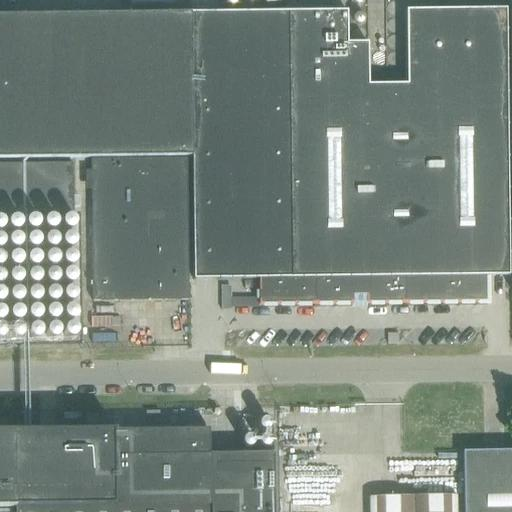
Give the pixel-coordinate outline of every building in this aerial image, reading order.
[(287,14),(288,117),(291,305),(314,305),(485,303),(485,277),(508,277),(505,11),(405,12),(406,86),(368,87),(367,13),(287,14)] [(187,160),(193,160),(193,118),(191,13),(0,14),(0,160),(91,160),(187,160)] [(191,13),(193,118),(237,117),(236,14),(191,13)] [(237,117),(288,117),(287,14),(236,14),(237,117)] [(193,118),(193,160),(195,281),(260,280),(260,306),(291,305),(288,117),(237,117),(193,118)] [(187,160),(91,160),(93,300),(189,299),(187,160)] [(0,215),(73,215),(73,163),(0,163),(0,215)] [(6,223),(6,225),(6,228),(8,230),(10,232),(13,233),(15,232),(18,231),(19,229),(20,226),(20,223),(18,220),(16,219),(13,218),(11,219),(8,220),(6,223)] [(25,222),(24,225),(25,228),(26,230),(29,232),(31,232),(34,232),(37,230),(38,228),(39,226),(38,223),(37,221),(35,219),(32,218),(30,218),(27,220),(25,222)] [(43,222),(43,225),(43,228),(45,230),(47,232),(50,232),(53,232),(55,230),(57,227),(57,225),(56,222),(55,220),(52,218),(50,218),(47,219),(45,220),(43,222)] [(62,222),(61,225),(62,228),(64,231),(66,232),(69,232),(71,232),(74,230),(75,227),(76,225),(75,222),(73,220),(71,218),(68,218),(66,218),(63,220),(62,222)] [(25,241),(24,244),(25,246),(27,249),(29,250),(32,251),(34,250),(37,249),(38,246),(39,244),(38,241),(36,238),(34,237),(31,236),(29,237),(27,239),(25,241)] [(43,241),(43,244),(43,247),(45,249),(47,250),(51,251),(53,250),(56,248),(57,246),(57,243),(57,241),(55,238),(53,237),(50,236),(47,237),(45,239),(43,241)] [(62,241),(61,244),(62,247),(64,249),(66,250),(69,251),(72,250),(74,249),(75,246),(76,243),(75,240),(73,238),(71,237),(68,236),(65,237),(63,239),(62,241)] [(7,241),(6,244),(6,246),(8,248),(10,250),(12,251),(15,251),(18,249),(20,247),(20,244),(20,241),(19,239),(17,237),(14,237),(11,237),(9,238),(7,241)] [(7,260),(6,262),(7,265),(8,267),(10,269),(14,269),(16,269),(19,267),(20,264),(21,262),(20,259),(18,257),(15,255),(13,255),(10,256),(8,257),(7,260)] [(25,259),(25,262),(25,265),(27,268),(29,269),(32,269),(35,268),(37,267),(39,264),(39,262),(38,259),(36,257),(34,255),(31,255),(28,256),(27,257),(25,259)] [(44,259),(43,262),(43,264),(44,266),(46,268),(49,269),(52,269),(55,267),(57,265),(57,263),(57,260),(56,257),(53,256),(51,255),(48,255),(45,256),(44,259)] [(62,259),(61,262),(62,265),(63,267),(66,269),(69,269),(71,269),(74,267),(75,265),(76,262),(75,259),(73,257),(71,255),(68,255),(66,255),(63,257),(62,259)] [(7,278),(6,281),(7,283),(9,286),(11,287),(14,288),(17,287),(19,285),(20,283),(21,280),(20,277),(18,275),(16,274),(13,273),(10,274),(8,276),(7,278)] [(25,278),(25,280),(25,283),(27,286),(30,287),(33,288),(35,287),(37,285),(39,283),(39,280),(38,277),(37,275),(34,274),(31,273),(29,274),(27,276),(25,278)] [(44,277),(43,280),(44,283),(45,285),(47,287),(50,288),(53,287),(55,286),(57,284),(57,281),(57,278),(56,276),(53,274),(51,273),(47,274),(45,275),(44,277)] [(62,277),(61,280),(62,283),(63,285),(65,287),(68,288),(71,287),(73,286),(75,284),(76,281),(76,278),(74,276),(72,274),(69,273),(67,273),(64,275),(62,277)] [(7,296),(6,299),(7,302),(8,304),(10,306),(13,306),(16,306),(18,304),(20,302),(21,299),(20,297),(19,294),(17,293),(14,292),(11,292),(9,293),(7,296)] [(25,296),(25,299),(25,301),(26,304),(29,305),(31,306),(34,306),(37,304),(38,302),(39,299),(39,296),(37,294),(35,292),(32,292),(30,292),(27,294),(25,296)] [(44,296),(43,299),(43,301),(45,304),(47,305),(50,306),(52,306),(55,304),(56,302),(57,299),(57,296),(56,294),(54,293),(51,292),(48,292),(45,294),(44,296)] [(62,296),(61,299),(62,301),(63,304),(66,305),(68,306),(70,306),(73,304),(75,302),(76,299),(76,297),(74,294),(72,292),(69,292),(67,292),(64,293),(62,296)] [(7,314),(6,317),(7,320),(8,322),(10,324),(13,325),(16,324),(18,323),(20,321),(21,318),(20,315),(19,313),(17,311),(14,310),(11,311),(9,312),(7,314)] [(25,315),(25,317),(25,320),(27,322),(29,324),(31,324),(34,324),(36,323),(38,321),(39,318),(39,315),(38,313),(36,311),(33,310),(30,310),(27,312),(25,315)] [(44,314),(43,317),(44,320),(45,322),(47,324),(50,324),(53,324),(55,323),(57,320),(58,318),(57,315),(56,313),(54,311),(51,310),(48,310),(46,312),(44,314)] [(62,314),(62,317),(62,320),(63,322),(65,324),(68,324),(71,324),(73,323),(75,320),(76,317),(75,315),(74,312),(72,311),(69,310),(67,310),(64,312),(62,314)] [(44,333),(43,335),(44,338),(45,341),(47,342),(50,343),(52,343),(55,341),(57,339),(58,336),(57,333),(56,331),(54,329),(51,328),(48,329),(46,330),(44,333)] [(62,333),(62,335),(62,338),(63,340),(65,342),(68,343),(71,343),(73,341),(75,339),(76,336),(76,333),(74,331),(73,329),(70,328),(67,329),(64,330),(62,333)] [(8,331),(6,336),(7,338),(9,341),(11,343),(14,343),(17,342),(19,340),(20,338),(21,335),(20,333),(18,330),(16,329),(13,329),(10,329),(8,331)] [(26,333),(25,336),(25,339),(27,341),(29,342),(32,343),(34,343),(37,341),(39,339),(39,336),(39,333),(38,331),(35,329),(32,329),(30,329),(27,330),(26,333)] [(15,434),(0,433),(0,509),(13,509),(13,511),(273,511),(273,457),(269,457),(252,457),(209,458),(209,434),(181,434),(181,432),(15,434)] [(511,511),(511,453),(485,454),(462,455),(463,511),(511,511)] [(456,511),(456,496),(368,498),(368,511),(456,511)]
